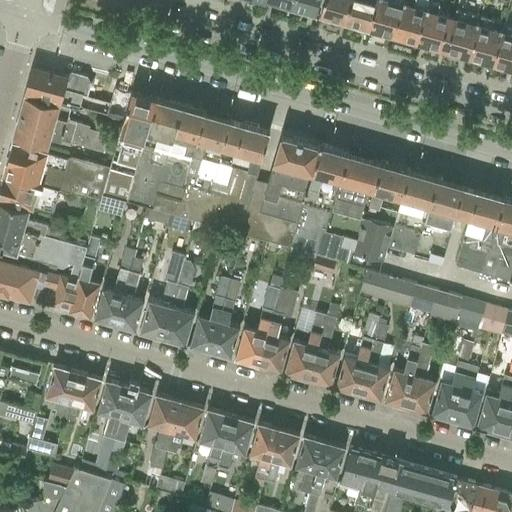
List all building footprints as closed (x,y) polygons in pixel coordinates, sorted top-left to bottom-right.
[(293,0),(292,7),(315,14),(319,0),(293,0)] [(322,0),(319,15),(344,22),(349,0),(322,0)] [(349,0),(344,22),(346,22),(349,23),(368,28),(376,0),(349,0)] [(376,0),(368,28),(392,35),(401,2),(393,0),(376,0)] [(392,35),(415,42),(424,8),(412,5),(413,0),(402,0),(401,2),(392,35)] [(442,49),(451,17),(436,12),(439,3),(427,0),(426,0),(424,8),(415,42),(442,49)] [(467,56),(476,23),(478,15),(454,8),(451,17),(442,49),(467,56)] [(476,23),(467,56),(491,63),(500,30),(502,22),(490,18),(478,15),(476,23)] [(500,30),(491,63),(511,68),(511,24),(502,22),(500,30)] [(31,71),(26,91),(79,105),(82,95),(88,96),(92,82),(88,75),(72,70),(65,75),(57,73),(56,72),(37,67),(31,71)] [(110,102),(107,114),(122,118),(129,91),(114,87),(110,102)] [(112,152),(108,168),(100,193),(126,200),(126,199),(145,133),(147,127),(148,122),(155,97),(131,90),(131,92),(129,91),(122,118),(115,143),(112,152)] [(25,94),(19,116),(97,139),(97,138),(99,131),(88,129),(89,126),(76,122),(77,120),(67,117),(70,107),(25,94)] [(110,102),(88,96),(82,95),(79,105),(107,114),(110,102)] [(145,133),(126,199),(147,205),(151,207),(155,192),(168,146),(171,135),(180,104),(155,97),(148,122),(147,127),(145,133)] [(168,146),(155,192),(180,199),(193,153),(205,111),(180,104),(171,135),(168,146)] [(205,111),(193,153),(218,161),(223,146),(234,149),(235,145),(237,140),(238,135),(227,132),(231,118),(205,111)] [(19,116),(13,137),(48,147),(51,136),(104,151),(104,150),(112,152),(115,143),(97,138),(97,139),(19,116)] [(231,118),(227,132),(238,135),(237,140),(235,145),(234,149),(230,164),(257,172),(261,156),(264,148),(269,129),(242,121),(231,118)] [(256,177),(240,231),(290,245),(307,185),(319,143),(281,133),(275,152),(269,175),(267,180),(256,177)] [(12,141),(3,173),(39,183),(88,196),(99,200),(101,194),(100,194),(100,193),(108,168),(12,141)] [(307,185),(290,245),(291,245),(313,252),(321,225),(325,227),(335,193),(347,151),(319,143),(307,185)] [(383,259),(387,246),(409,169),(347,151),(335,193),(364,202),(368,187),(372,188),(368,202),(366,202),(356,237),(352,251),(383,259)] [(155,192),(151,207),(171,212),(240,232),(240,231),(256,177),(257,172),(230,164),(218,161),(193,153),(180,199),(155,192)] [(409,169),(387,246),(401,250),(415,254),(422,231),(425,219),(426,214),(437,177),(409,169)] [(3,173),(0,182),(0,195),(16,200),(52,210),(56,198),(59,188),(56,188),(39,183),(3,173)] [(422,231),(415,254),(438,261),(443,258),(456,211),(468,215),(472,201),(458,197),(462,184),(437,177),(426,214),(425,219),(422,231)] [(472,201),(468,215),(454,265),(481,272),(503,195),(462,184),(458,197),(472,201)] [(99,200),(97,208),(104,210),(108,195),(100,193),(100,194),(101,194),(99,200)] [(481,272),(508,280),(511,267),(511,198),(503,195),(481,272)] [(88,196),(81,220),(93,224),(97,208),(99,200),(88,196)] [(0,199),(0,222),(44,235),(47,224),(27,218),(30,208),(0,199)] [(147,205),(144,216),(168,223),(171,212),(151,207),(147,205)] [(171,213),(168,226),(187,231),(191,219),(171,213)] [(0,222),(0,255),(17,261),(19,254),(57,265),(62,267),(67,264),(68,261),(74,263),(74,264),(71,275),(78,277),(79,274),(86,247),(60,240),(44,235),(0,222)] [(47,224),(44,235),(60,240),(63,228),(47,224)] [(321,225),(313,252),(315,252),(316,253),(337,258),(349,262),(352,251),(356,237),(325,228),(325,227),(321,225)] [(233,231),(231,239),(241,241),(243,234),(233,231)] [(39,281),(34,297),(40,299),(45,300),(46,301),(45,302),(50,303),(84,313),(90,315),(91,313),(96,294),(100,280),(89,277),(100,237),(90,234),(86,247),(79,274),(78,277),(71,275),(60,272),(60,273),(56,284),(51,283),(50,284),(43,282),(39,281)] [(291,245),(288,256),(312,262),(315,252),(313,252),(291,245)] [(125,246),(119,266),(130,269),(133,256),(135,249),(125,246)] [(139,329),(163,335),(184,260),(185,255),(171,251),(163,278),(167,279),(161,300),(148,297),(145,309),(139,329)] [(316,253),(313,266),(333,272),(336,259),(337,258),(316,253)] [(19,254),(17,261),(18,260),(55,271),(57,265),(19,254)] [(43,282),(50,284),(51,283),(56,284),(60,272),(55,271),(18,260),(17,261),(0,255),(0,289),(29,298),(35,276),(44,278),(43,282)] [(133,256),(130,269),(139,271),(143,258),(133,256)] [(184,260),(163,335),(186,342),(195,310),(182,306),(193,267),(190,261),(184,260)] [(94,316),(115,322),(130,269),(119,266),(113,287),(103,284),(94,316)] [(366,268),(360,290),(384,297),(390,275),(366,268)] [(130,269),(115,322),(135,328),(144,296),(133,293),(139,271),(130,269)] [(272,274),(269,283),(279,286),(282,277),(272,274)] [(189,342),(210,348),(230,278),(220,275),(209,315),(198,312),(189,342)] [(390,275),(384,297),(408,304),(414,282),(390,275)] [(230,278),(210,348),(231,354),(240,323),(229,320),(240,281),(230,278)] [(414,282),(408,304),(430,311),(437,289),(414,282)] [(235,355),(258,362),(279,287),(279,286),(269,283),(256,327),(244,323),(235,355)] [(279,287),(258,362),(281,368),(290,336),(278,333),(283,314),(291,316),(298,292),(279,287)] [(430,311),(429,313),(453,320),(460,295),(437,289),(430,311)] [(453,320),(453,322),(477,329),(477,327),(484,302),(460,295),(453,320)] [(326,314),(308,376),(331,383),(340,351),(328,347),(340,305),(329,302),(326,314)] [(484,302),(477,327),(490,330),(497,306),(484,302)] [(508,311),(501,333),(511,335),(511,310),(508,309),(508,311)] [(285,370),(308,376),(326,314),(315,311),(306,341),(294,338),(290,350),(285,370)] [(368,312),(362,334),(373,337),(377,322),(379,315),(368,312)] [(373,337),(358,390),(381,396),(390,365),(377,362),(388,325),(377,322),(373,337)] [(335,383),(358,390),(373,337),(362,334),(356,355),(344,352),(335,383)] [(413,334),(411,342),(420,345),(422,336),(413,334)] [(463,338),(457,359),(468,362),(473,343),(473,341),(463,338)] [(420,355),(406,404),(427,410),(433,390),(436,378),(425,375),(430,357),(433,345),(421,341),(420,345),(422,345),(420,355)] [(406,404),(420,355),(422,345),(420,345),(411,342),(410,342),(402,369),(394,366),(385,398),(406,404)] [(9,366),(0,363),(0,361),(4,349),(0,347),(0,373),(7,376),(9,366)] [(431,410),(452,416),(468,362),(457,359),(451,379),(440,376),(431,410)] [(468,362),(452,416),(474,422),(483,389),(473,386),(478,365),(468,362)] [(48,382),(45,394),(56,397),(53,408),(57,409),(54,417),(64,420),(78,370),(54,363),(48,382)] [(21,369),(18,380),(35,385),(38,374),(21,369)] [(78,370),(64,420),(73,423),(76,412),(79,403),(93,407),(97,396),(102,377),(78,370)] [(477,424),(499,430),(511,384),(511,375),(504,374),(498,393),(487,390),(477,424)] [(104,434),(114,437),(129,384),(106,378),(97,409),(110,413),(104,434)] [(129,384),(114,437),(125,440),(130,419),(143,423),(152,391),(129,384)] [(511,384),(499,430),(511,433),(511,384)] [(30,392),(27,406),(36,409),(40,395),(41,394),(31,391),(30,392)] [(167,449),(181,399),(156,392),(147,423),(161,427),(151,464),(162,467),(167,449)] [(204,405),(181,399),(167,449),(176,451),(178,442),(181,443),(183,433),(196,436),(204,405)] [(0,414),(33,424),(37,411),(0,400),(0,414)] [(208,406),(199,438),(211,441),(205,463),(216,466),(231,413),(208,406)] [(231,413),(216,466),(227,469),(232,448),(245,451),(254,419),(231,413)] [(253,439),(249,451),(260,454),(254,476),(264,479),(279,426),(258,420),(253,439)] [(279,426),(264,479),(274,481),(280,460),(291,463),(300,432),(279,426)] [(300,488),(310,491),(325,439),(304,433),(295,464),(306,467),(300,488)] [(26,447),(54,455),(57,443),(29,436),(26,447)] [(114,437),(112,447),(122,449),(125,440),(114,437)] [(325,439),(310,491),(319,494),(320,494),(326,473),(337,476),(346,445),(325,439)] [(26,449),(11,444),(7,456),(23,460),(26,449)] [(343,465),(339,480),(348,483),(346,492),(356,495),(353,506),(365,509),(368,510),(383,455),(349,445),(343,465)] [(379,511),(387,486),(432,499),(440,500),(448,502),(456,475),(383,455),(368,510),(365,509),(364,511),(379,511)] [(96,456),(92,471),(103,474),(108,460),(96,456)] [(108,460),(103,474),(114,477),(119,463),(108,460)] [(54,462),(47,480),(65,484),(72,470),(54,462)] [(205,463),(200,481),(211,484),(216,466),(205,463)] [(77,466),(54,511),(99,511),(110,487),(112,482),(114,477),(103,474),(92,471),(77,466)] [(160,474),(156,488),(181,495),(185,481),(160,474)] [(456,475),(452,490),(458,492),(462,495),(465,500),(467,504),(470,508),(470,511),(495,511),(511,503),(511,495),(510,491),(485,484),(456,475)] [(110,487),(99,511),(112,511),(121,492),(125,482),(114,477),(112,482),(110,487)] [(44,479),(43,498),(60,495),(65,484),(47,480),(44,479)] [(310,491),(304,511),(313,511),(319,494),(310,491)] [(389,492),(383,511),(399,511),(404,496),(389,492)] [(52,511),(60,496),(36,501),(38,511),(52,511)] [(235,498),(231,509),(238,511),(253,511),(256,505),(235,498)] [(448,502),(440,500),(444,511),(451,511),(451,510),(448,502)] [(189,511),(209,511),(210,511),(193,503),(189,511)] [(278,511),(279,510),(257,503),(256,505),(253,511),(278,511)] [(511,511),(511,503),(495,511),(511,511)]
